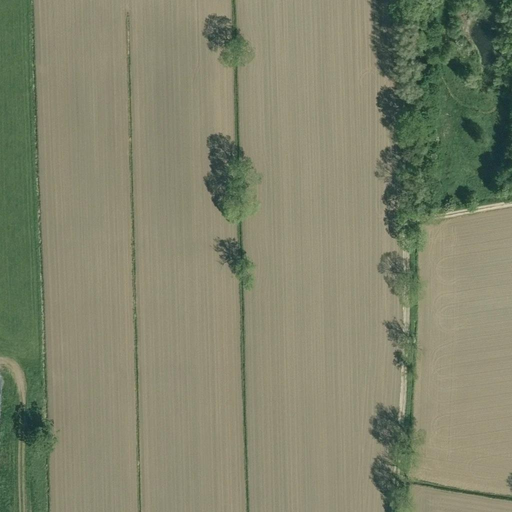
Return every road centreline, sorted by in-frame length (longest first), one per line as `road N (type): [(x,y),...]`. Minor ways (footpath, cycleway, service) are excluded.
road 1 (track): [(511,200),(407,216),(409,0)]
road 2 (track): [(396,511),(407,216)]
